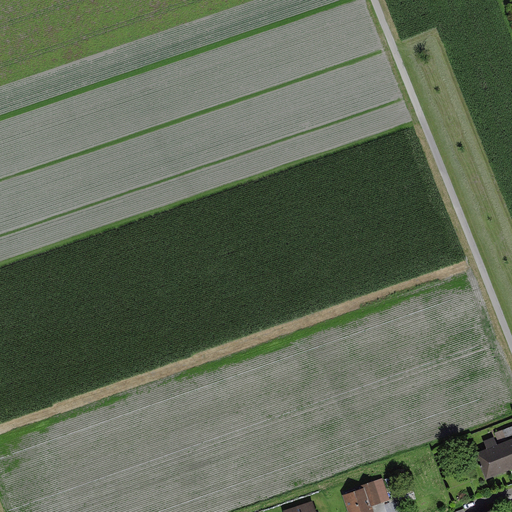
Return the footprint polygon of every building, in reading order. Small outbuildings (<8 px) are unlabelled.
[(505,431),(494,435),(498,444),(509,439),(505,431)] [(511,439),(476,453),(487,480),(511,470),(511,439)] [(375,504),(391,500),(385,477),(369,482),(375,504)] [(374,511),(365,486),(342,494),(348,511),(374,511)] [(321,511),(318,500),(287,510),(287,511),(321,511)]
